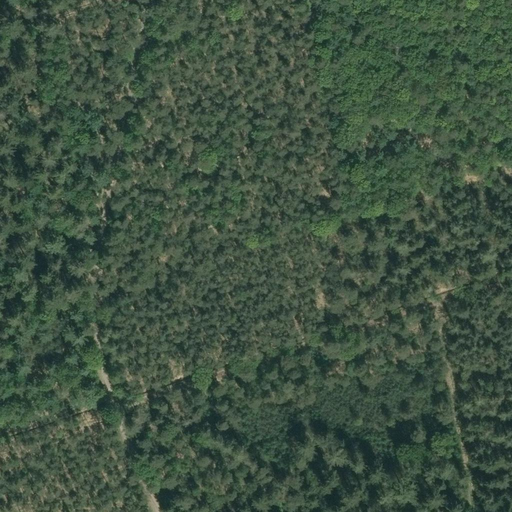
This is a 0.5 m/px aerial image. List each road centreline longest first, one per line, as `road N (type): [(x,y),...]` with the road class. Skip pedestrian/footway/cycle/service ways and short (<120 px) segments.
road 1 (track): [(511,273),(0,432)]
road 2 (track): [(118,398),(101,337),(98,270),(153,0)]
road 3 (track): [(430,301),(471,511)]
road 4 (track): [(118,398),(159,511)]
